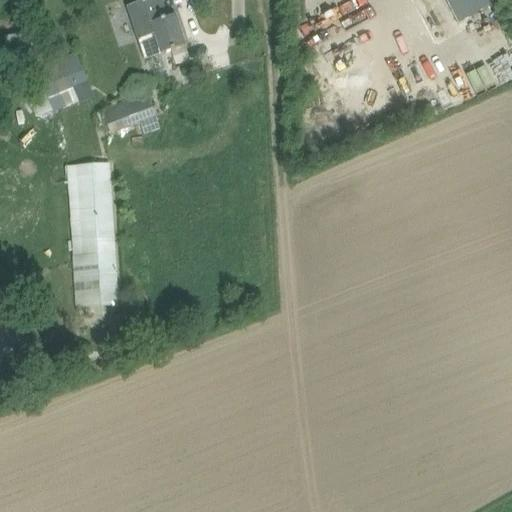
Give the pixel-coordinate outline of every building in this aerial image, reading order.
[(157,23),(132,30),(148,80),(169,72),(164,55),(186,47),(176,17),(157,23)] [(28,35),(5,40),(10,61),(32,56),(28,35)] [(53,113),(57,112),(92,97),(76,55),(38,70),(45,89),(53,113)] [(200,60),(180,67),(183,77),(204,71),(200,60)] [(102,113),(110,135),(156,118),(148,95),(102,113)] [(110,166),(66,169),(75,307),(118,303),(110,166)]
